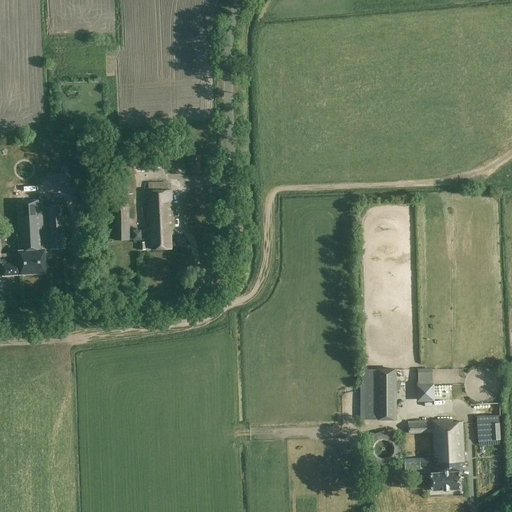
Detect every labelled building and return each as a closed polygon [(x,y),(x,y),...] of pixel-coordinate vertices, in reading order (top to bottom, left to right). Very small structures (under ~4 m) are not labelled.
[(165,168),(186,168),(186,157),(165,157),(165,168)] [(191,174),(202,174),(201,158),(191,158),(191,174)] [(169,190),(168,182),(148,183),(149,206),(147,206),(148,220),(150,221),(150,227),(148,227),(148,237),(151,237),(152,250),(171,249),(171,234),(173,235),(172,190),(169,190)] [(19,251),(20,264),(20,275),(46,273),(45,249),(44,249),(41,200),(17,202),(20,251),(19,251)] [(51,249),(66,249),(64,204),(49,205),(51,249)] [(103,241),(114,240),(114,241),(131,240),(129,204),(114,205),(114,228),(102,228),(103,241)] [(75,221),(77,237),(85,236),(84,221),(75,221)] [(133,241),(144,240),(144,227),(132,228),(133,241)] [(20,275),(20,264),(10,264),(9,254),(1,254),(0,232),(0,231),(0,257),(0,258),(1,265),(3,265),(3,272),(2,273),(2,276),(4,275),(4,276),(20,275)] [(395,417),(395,369),(367,370),(367,420),(391,419),(395,417)] [(431,398),(446,397),(445,387),(431,388),(431,398)] [(460,466),(465,466),(463,422),(452,422),(452,420),(432,421),(432,423),(408,424),(409,433),(432,432),(434,473),(431,473),(432,490),(461,489),(460,466)] [(492,440),(500,439),(499,423),(491,424),(492,440)] [(429,458),(420,458),(420,466),(429,466),(429,458)]
